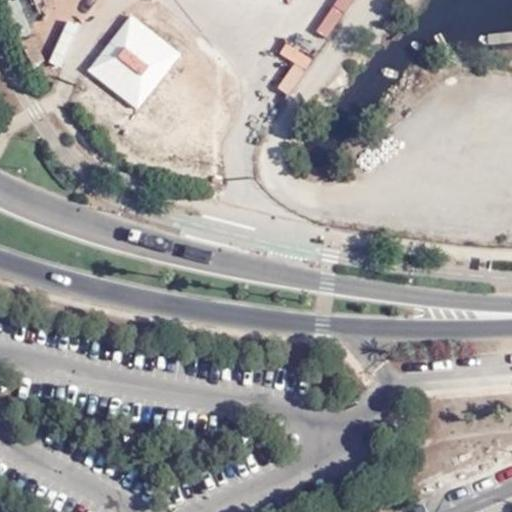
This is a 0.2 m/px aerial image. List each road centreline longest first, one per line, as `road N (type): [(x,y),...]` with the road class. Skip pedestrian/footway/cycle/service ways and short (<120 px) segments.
road 1 (secondary): [(511,309),(221,259),(116,233),(0,188)]
road 2 (secondary): [(0,257),(136,297),(261,319),(421,332),(511,320)]
